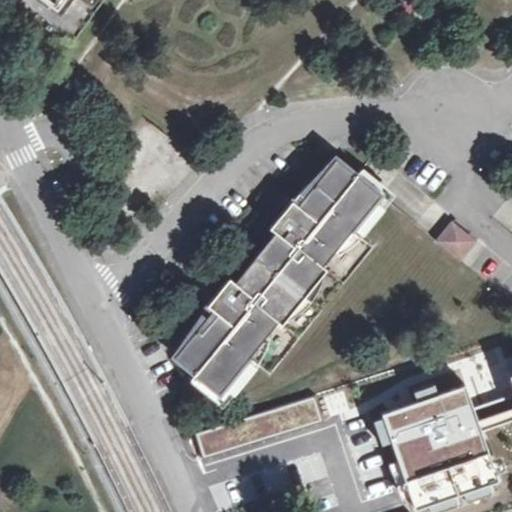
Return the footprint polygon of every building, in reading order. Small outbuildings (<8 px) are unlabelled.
[(9,0),(72,45),(105,0),(9,0)] [(380,195),(335,158),(173,353),(219,391),(247,357),(267,374),(372,247),(351,230),(380,195)] [(453,218),(434,239),(460,261),(479,240),(453,218)] [(466,386),(383,414),(415,510),(499,481),(481,430),(478,419),(466,386)] [(314,398),(196,435),(204,458),(321,421),(314,398)] [(511,407),(478,419),(481,430),(511,419),(511,407)] [(178,415),(186,433),(197,428),(189,410),(178,415)]
